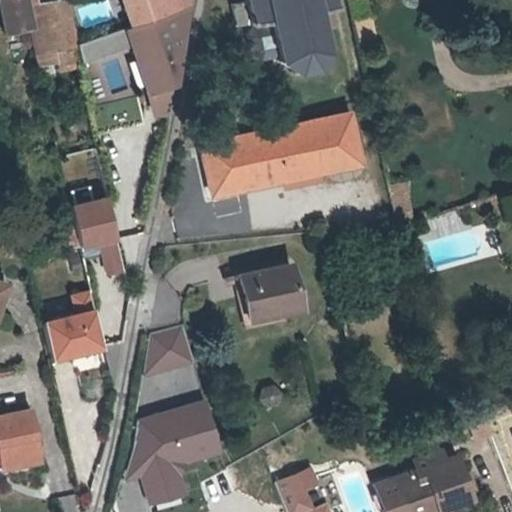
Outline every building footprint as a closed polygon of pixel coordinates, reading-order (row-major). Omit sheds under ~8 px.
[(30,20),(25,0),(0,0),(0,11),(3,25),(30,20)] [(25,0),(30,20),(40,62),(58,58),(60,69),(80,65),(66,0),(41,0),(39,1),(38,0),(25,0)] [(122,0),(130,25),(189,5),(189,0),(122,0)] [(240,0),(229,3),(234,23),(230,25),(233,41),(246,38),(250,51),(257,57),(274,53),(275,60),(292,70),(311,65),(323,47),(318,28),(335,24),(331,7),(333,7),(331,0),(240,0)] [(189,5),(130,25),(122,26),(152,116),(165,116),(189,5)] [(376,40),(371,15),(352,19),(358,45),(376,40)] [(361,161),(349,111),(200,144),(212,193),(361,161)] [(404,180),(388,184),(397,225),(414,221),(404,180)] [(105,196),(68,204),(76,242),(97,238),(100,250),(105,274),(121,270),(105,196)] [(79,255),(100,250),(97,238),(76,242),(79,255)] [(300,307),(290,264),(239,274),(249,319),(300,307)] [(75,310),(91,307),(87,289),(71,293),(75,310)] [(91,307),(75,310),(40,318),(48,354),(99,343),(91,307)] [(178,317),(145,326),(139,365),(188,352),(178,317)] [(199,395),(149,407),(145,431),(150,448),(141,451),(136,463),(144,492),(177,485),(172,466),(176,451),(212,443),(199,395)] [(0,412),(0,450),(3,464),(42,455),(31,406),(0,412)] [(117,469),(136,463),(141,451),(150,448),(145,431),(149,407),(130,412),(126,438),(117,469)] [(467,420),(474,436),(488,430),(482,415),(467,420)] [(411,463),(368,479),(380,511),(410,511),(463,493),(448,450),(437,454),(433,444),(408,453),(411,463)] [(511,447),(502,451),(511,475),(511,447)] [(271,477),(284,511),(285,511),(306,504),(296,481),(310,475),(306,464),(271,477)] [(285,511),(325,511),(320,499),(306,504),(285,511)]
